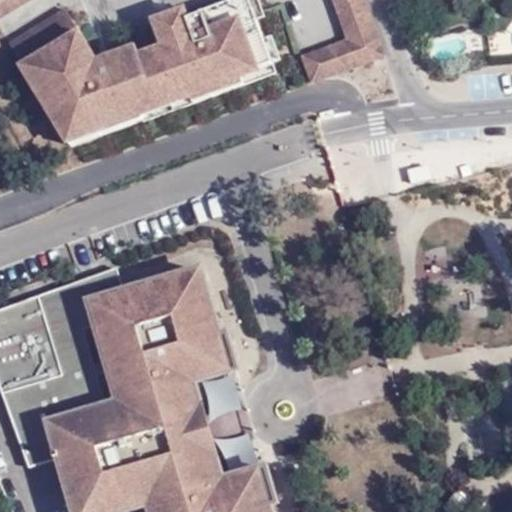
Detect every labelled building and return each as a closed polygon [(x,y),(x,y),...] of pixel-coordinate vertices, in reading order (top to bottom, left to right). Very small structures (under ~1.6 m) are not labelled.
[(432,180),(428,164),(408,169),(412,184),(432,180)] [(242,511),(274,503),(264,468),(230,478),(234,488),(229,489),(226,479),(221,481),(211,484),(188,455),(205,449),(195,417),(178,422),(182,385),(192,381),(198,380),(195,370),(199,369),(202,379),(235,369),(225,335),(211,339),(206,324),(214,322),(200,270),(166,280),(167,284),(163,285),(162,281),(126,291),(129,301),(125,302),(115,268),(0,308),(0,335),(3,335),(9,357),(0,359),(0,383),(31,374),(33,381),(0,391),(12,425),(34,418),(36,425),(14,432),(27,466),(61,456),(71,488),(67,490),(73,511),(242,511)] [(0,352),(0,359),(9,357),(7,350),(0,352)] [(0,383),(0,390),(0,391),(33,381),(31,374),(0,383)] [(221,481),(192,381),(182,385),(178,422),(195,417),(205,449),(188,455),(211,484),(221,481)] [(12,425),(14,432),(36,425),(34,418),(12,425)]
